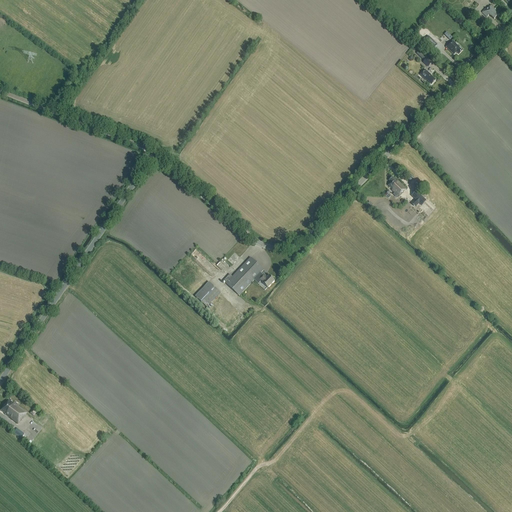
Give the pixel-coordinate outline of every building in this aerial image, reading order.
[(469,12),(476,5),(473,2),(466,10),(469,12)] [(494,9),(494,8),(491,5),(487,10),(486,8),(482,12),(487,17),(489,14),(494,19),(499,14),(494,9)] [(428,37),(423,42),(432,51),(437,45),(428,37)] [(452,41),(446,48),(454,55),(456,53),(459,55),(462,51),(459,48),(452,41)] [(431,76),(431,75),(425,70),(420,75),(426,81),(427,80),(431,84),(435,80),(431,76)] [(397,181),(397,182),(392,177),(389,181),(390,183),(388,185),(392,189),(391,190),(399,197),(406,190),(397,181)] [(413,199),(411,201),(414,204),(416,201),(418,204),(422,200),(416,195),(412,198),(413,199)] [(261,273),(264,270),(250,258),(232,277),(229,275),(223,282),(239,296),(254,280),(258,284),(261,281),(263,283),(262,283),(268,288),(275,281),(269,276),(266,279),(261,273)] [(224,273),(230,267),(222,259),(216,266),(224,273)] [(209,282),(195,297),(207,308),(220,293),(209,282)] [(5,415),(18,424),(20,421),(21,421),(27,413),(13,403),(12,404),(8,401),(1,411),(6,414),(5,415)] [(19,428),(15,433),(22,438),(26,434),(19,428)]
